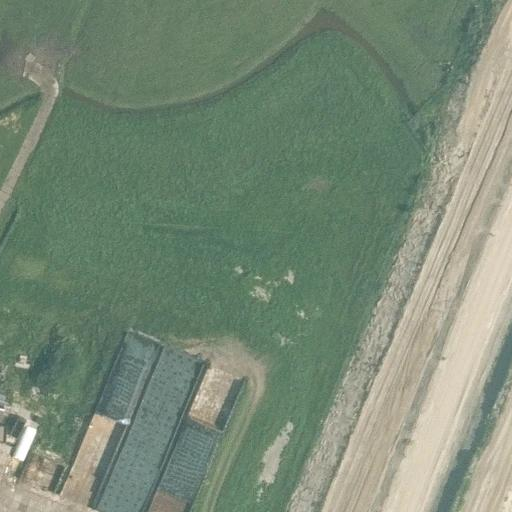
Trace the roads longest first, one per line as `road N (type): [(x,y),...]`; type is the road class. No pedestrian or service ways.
road 1 (tertiary): [(511,239),(402,511)]
road 2 (track): [(0,190),(59,73),(31,48),(0,41)]
